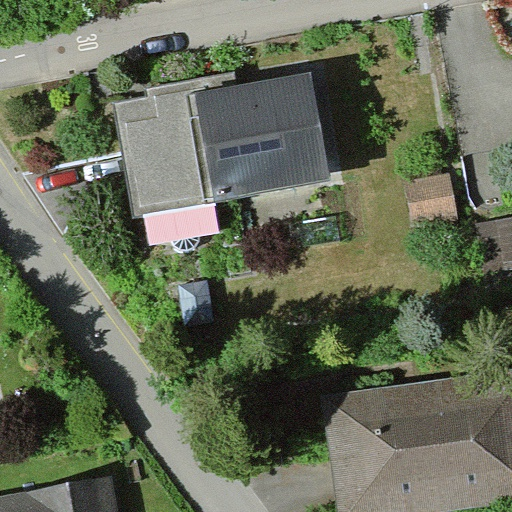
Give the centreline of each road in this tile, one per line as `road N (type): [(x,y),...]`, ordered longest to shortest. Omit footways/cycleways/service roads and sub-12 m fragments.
road 1 (residential): [(0,178),(212,511)]
road 2 (residential): [(0,61),(330,0)]
